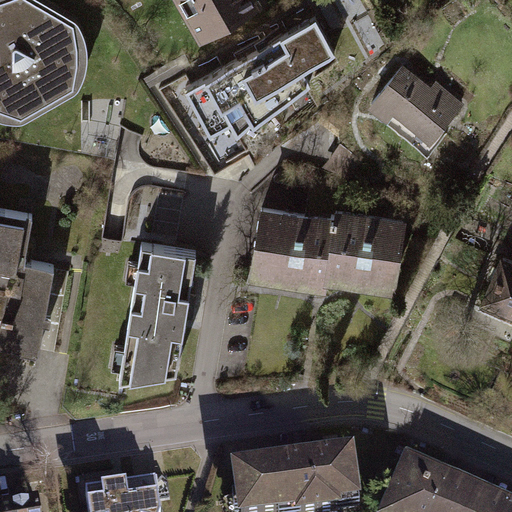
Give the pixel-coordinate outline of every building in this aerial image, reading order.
[(23,117),(76,88),(83,77),(87,66),(88,39),(81,23),(76,15),(49,0),(0,0),(0,115),(11,118),(23,117)] [(172,0),(194,36),(255,0),(172,0)] [(314,16),(181,87),(206,134),(229,123),(235,137),(306,83),(300,72),(332,54),(314,16)] [(429,88),(394,61),(359,105),(384,125),(390,116),(430,147),(463,104),(434,81),(429,88)] [(335,216),(262,205),(251,278),(323,289),(325,278),(335,216)] [(405,219),(336,208),(335,216),(325,278),(394,289),(405,219)] [(31,223),(0,217),(0,314),(7,316),(1,346),(38,350),(55,264),(25,259),(31,223)] [(115,381),(178,373),(198,251),(139,242),(115,381)] [(511,261),(494,254),(472,307),(511,324),(511,261)] [(351,456),(235,471),(240,511),(331,511),(339,511),(338,504),(357,502),(351,456)] [(478,511),(482,504),(412,471),(393,511),(478,511)] [(163,511),(159,482),(86,493),(88,511),(163,511)] [(14,501),(0,502),(0,511),(46,511),(46,502),(14,505),(14,501)]
